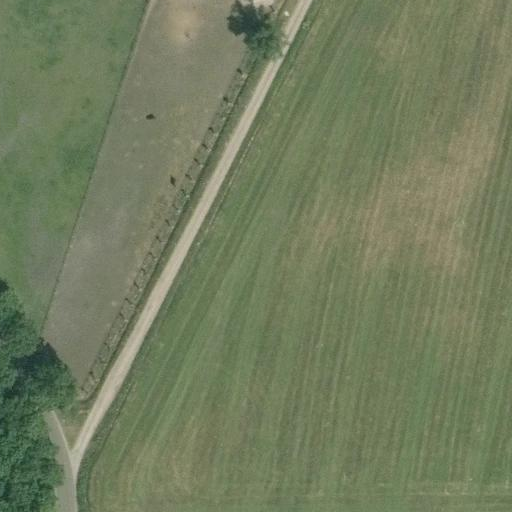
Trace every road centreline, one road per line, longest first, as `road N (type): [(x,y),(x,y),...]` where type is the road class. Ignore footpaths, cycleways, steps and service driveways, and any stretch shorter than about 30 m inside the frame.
road 1 (track): [(62,468),(306,0)]
road 2 (unclassified): [(66,511),(50,428),(0,345)]
